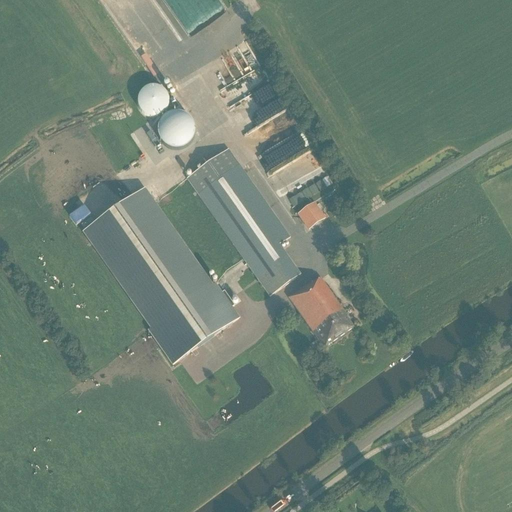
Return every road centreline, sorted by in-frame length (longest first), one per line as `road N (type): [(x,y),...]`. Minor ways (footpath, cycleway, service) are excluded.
road 1 (tertiary): [(271,511),(511,340)]
road 2 (unclassified): [(346,231),(511,135)]
